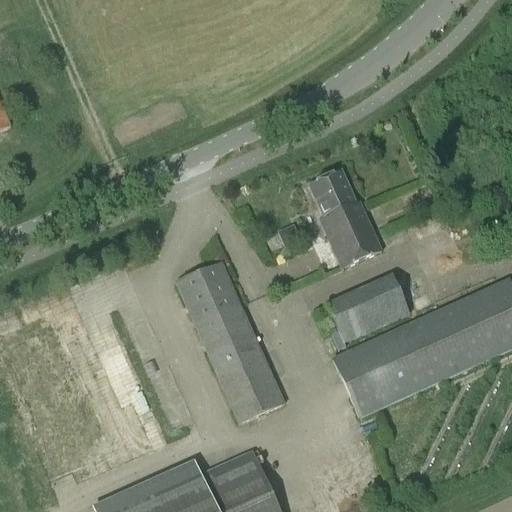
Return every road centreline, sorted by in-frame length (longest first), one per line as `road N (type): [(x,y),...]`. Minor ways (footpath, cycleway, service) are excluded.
road 1 (unclassified): [(0,243),(312,102),(373,67),(440,0)]
road 2 (unknown): [(89,477),(56,351),(57,328),(84,296),(170,260),(166,283),(178,324),(219,419)]
road 3 (unknown): [(219,419),(254,426),(322,399),(351,511)]
road 4 (unknown): [(219,419),(89,477)]
